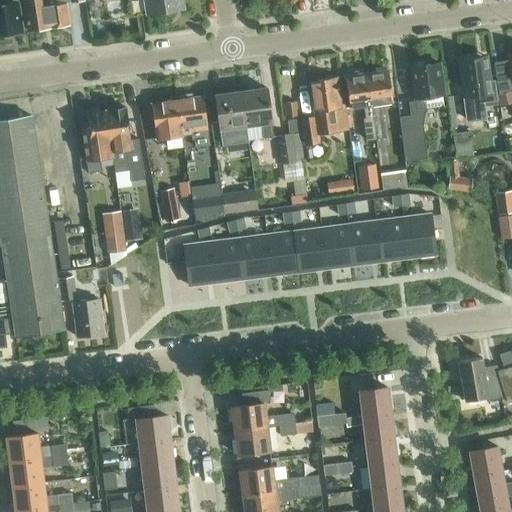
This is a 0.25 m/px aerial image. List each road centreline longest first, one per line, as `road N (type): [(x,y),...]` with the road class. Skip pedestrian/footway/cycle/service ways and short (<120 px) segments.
road 1 (residential): [(231,49),(511,8)]
road 2 (residential): [(0,82),(231,49)]
road 3 (residential): [(188,356),(411,328)]
road 4 (residential): [(0,380),(188,356)]
road 5 (residential): [(434,511),(411,328)]
road 6 (residential): [(208,511),(188,356)]
